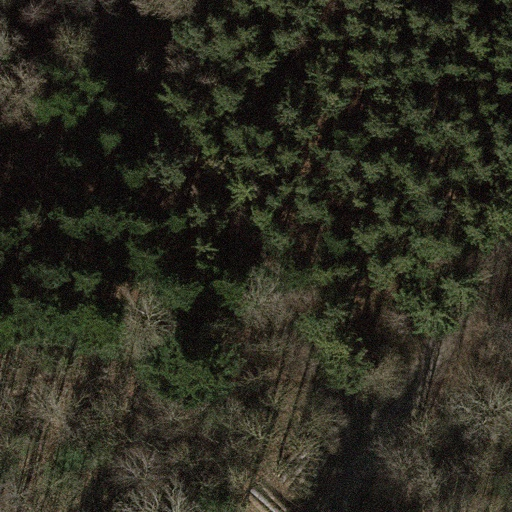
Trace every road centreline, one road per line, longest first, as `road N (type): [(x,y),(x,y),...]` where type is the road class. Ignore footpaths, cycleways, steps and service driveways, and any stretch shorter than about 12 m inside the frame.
road 1 (track): [(59,0),(379,445)]
road 2 (track): [(340,511),(511,223)]
